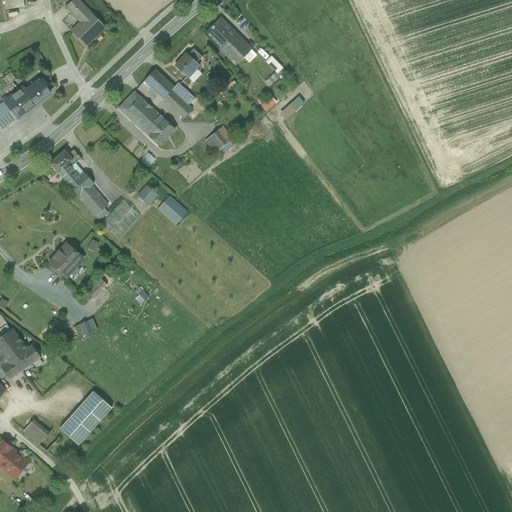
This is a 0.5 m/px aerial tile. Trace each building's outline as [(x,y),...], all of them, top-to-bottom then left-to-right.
[(22,0),(3,0),(5,10),(24,7),(22,0)] [(77,0),(73,0),(66,7),(71,12),(80,3),(77,0)] [(90,13),(80,3),(71,12),(81,22),(71,31),(84,45),(96,34),(97,36),(105,28),(90,13)] [(220,18),(204,34),(235,65),(251,49),(220,18)] [(186,54),(175,66),(187,78),(199,66),(196,63),(202,57),(193,49),(188,55),(186,54)] [(273,58),(265,64),(277,78),(284,73),(273,58)] [(174,87),(155,70),(144,81),(163,99),(171,90),(174,87)] [(0,80),(6,86),(15,78),(9,71),(0,80)] [(25,92),(34,104),(35,106),(50,95),(40,81),(25,92)] [(187,92),(178,83),(174,87),(183,96),(186,93),(187,92)] [(183,96),(174,87),(171,90),(178,96),(181,99),(183,96)] [(23,88),(4,102),(16,118),(34,104),(25,92),(23,88)] [(171,90),(163,99),(169,105),(178,96),(171,90)] [(134,91),(118,109),(124,114),(140,96),(134,91)] [(274,92),(262,102),(268,109),(280,100),(274,92)] [(183,96),(181,99),(187,105),(192,99),(186,93),(183,96)] [(165,120),(140,96),(124,114),(149,137),(165,120)] [(181,99),(178,96),(169,105),(184,119),(192,110),(187,105),(181,99)] [(285,119),(304,103),(298,96),(279,112),(285,119)] [(4,102),(0,105),(0,129),(16,118),(4,102)] [(149,137),(159,146),(175,129),(165,120),(149,137)] [(222,126),(205,140),(215,152),(232,139),(222,126)] [(138,145),(132,153),(139,159),(145,151),(138,145)] [(81,158),(73,148),(68,153),(74,160),(68,164),(71,167),(76,163),(81,158)] [(65,150),(50,162),(59,173),(68,164),(74,160),(68,153),(65,150)] [(71,167),(68,164),(59,172),(70,184),(84,173),(76,163),(71,167)] [(70,184),(69,185),(78,197),(92,186),(94,184),(84,172),(84,173),(70,184)] [(146,185),(138,195),(149,205),(158,195),(146,185)] [(92,186),(79,196),(96,216),(108,205),(92,186)] [(168,196),(157,210),(175,226),(187,212),(168,196)] [(141,216),(124,200),(102,224),(119,240),(141,216)] [(66,243),(49,262),(66,278),(83,259),(66,243)] [(94,280),(103,288),(107,284),(98,276),(94,280)] [(94,280),(85,290),(94,298),(103,288),(94,280)] [(134,291),(138,294),(135,299),(141,304),(148,294),(138,286),(134,291)] [(97,330),(92,319),(74,327),(79,338),(97,330)] [(11,329),(7,324),(6,325),(4,325),(3,325),(0,327),(0,356),(6,365),(28,349),(27,348),(13,328),(11,329)] [(6,365),(3,367),(2,369),(10,379),(40,358),(32,345),(27,348),(28,349),(6,365)] [(94,391),(60,429),(78,445),(112,407),(94,391)] [(47,434),(33,422),(24,431),(39,445),(48,435),(47,434)] [(50,430),(47,434),(48,435),(39,445),(46,451),(59,437),(50,430)] [(29,462),(0,438),(0,467),(14,480),(29,462)]
